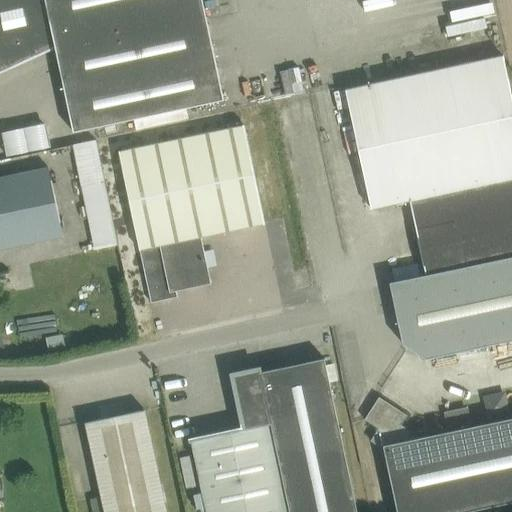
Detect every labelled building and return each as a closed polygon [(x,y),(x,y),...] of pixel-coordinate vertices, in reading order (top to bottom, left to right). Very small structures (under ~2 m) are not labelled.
[(0,0),(0,73),(57,47),(69,104),(74,131),(200,104),(224,98),(203,0),(0,0)] [(511,88),(503,52),(344,87),(352,123),(511,88)] [(371,209),(413,200),(429,274),(511,256),(511,92),(511,88),(352,123),(371,209)] [(11,154),(54,145),(49,121),(6,130),(11,154)] [(202,236),(265,223),(245,125),(120,151),(140,249),(141,249),(152,302),(178,297),(177,290),(212,283),(202,236)] [(74,143),(94,248),(116,244),(96,139),(74,143)] [(0,248),(63,235),(49,167),(0,177),(0,248)] [(427,358),(511,340),(511,256),(429,274),(391,282),(404,343),(427,358)] [(66,347),(64,333),(47,337),(49,350),(66,347)] [(231,372),(243,429),(192,439),(207,511),(358,511),(325,357),(262,371),(261,366),(231,372)] [(495,394),(499,415),(510,413),(505,392),(495,394)] [(511,417),(414,438),(399,428),(408,415),(380,397),(365,419),(379,428),(371,440),(385,449),(397,511),(463,511),(511,501),(511,417)] [(448,429),(472,424),(468,406),(444,411),(448,429)] [(167,511),(145,410),(86,422),(105,511),(167,511)]
